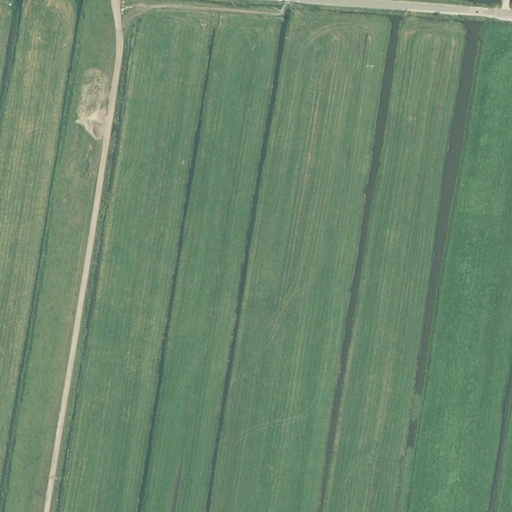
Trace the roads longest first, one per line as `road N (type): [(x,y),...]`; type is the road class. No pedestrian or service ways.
road 1 (track): [(40,511),(121,45),(115,0)]
road 2 (unclassified): [(511,15),(302,0)]
road 3 (track): [(118,26),(148,3),(281,16)]
